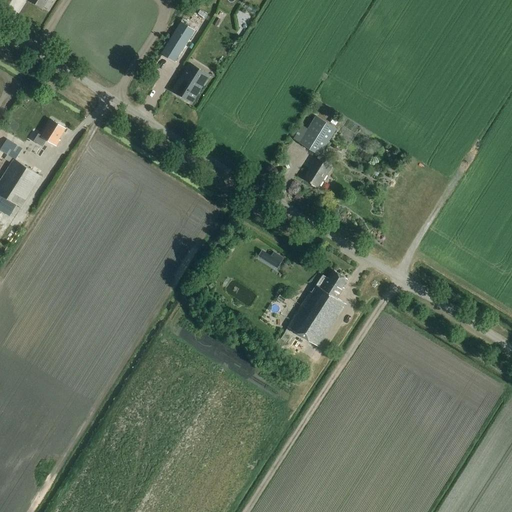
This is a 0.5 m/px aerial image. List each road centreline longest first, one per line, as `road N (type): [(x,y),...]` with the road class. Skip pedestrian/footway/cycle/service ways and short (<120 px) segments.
road 1 (unclassified): [(511,349),(0,27)]
road 2 (track): [(30,511),(240,180)]
road 3 (track): [(251,511),(399,278)]
